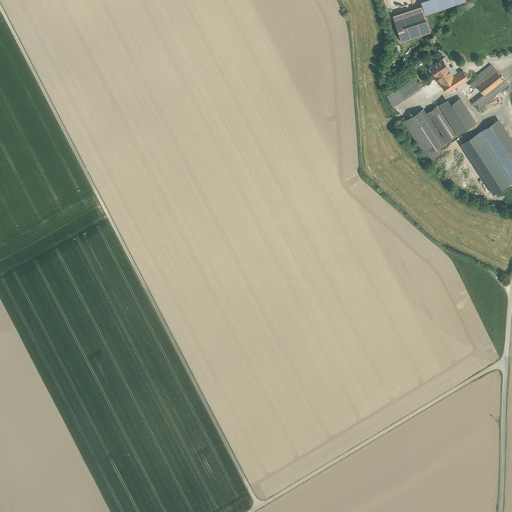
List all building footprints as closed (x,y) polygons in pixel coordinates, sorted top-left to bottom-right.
[(420,0),(425,13),(465,0),(420,0)] [(422,5),(393,15),(394,19),(423,10),(422,5)] [(423,10),(394,19),(401,40),(430,31),(423,10)] [(436,77),(436,76),(448,69),(449,68),(442,58),(430,66),(436,77)] [(469,84),(474,90),(478,87),(476,85),(496,70),(491,64),(475,76),(476,78),(469,84)] [(453,76),(458,73),(453,66),(449,68),(448,69),(453,76)] [(448,69),(436,76),(439,80),(441,84),(445,89),(447,92),(468,78),(462,70),(458,73),(453,76),(448,69)] [(476,85),(478,87),(483,94),(503,79),(496,70),(476,85)] [(387,96),(393,106),(421,88),(415,78),(387,96)] [(503,79),(483,94),(488,100),(508,85),(503,79)] [(483,94),(472,103),(477,109),(488,100),(483,94)] [(460,98),(453,102),(469,126),(476,122),(460,98)] [(469,126),(453,102),(451,104),(448,99),(446,100),(465,129),(469,126)] [(446,100),(439,105),(458,134),(465,129),(446,100)] [(427,112),(429,116),(439,110),(436,106),(427,112)] [(445,142),(423,108),(403,121),(426,155),(445,142)] [(439,110),(429,116),(430,117),(432,116),(443,134),(442,136),(446,142),(455,135),(439,110)] [(511,139),(498,119),(481,130),(511,176),(511,139)]
